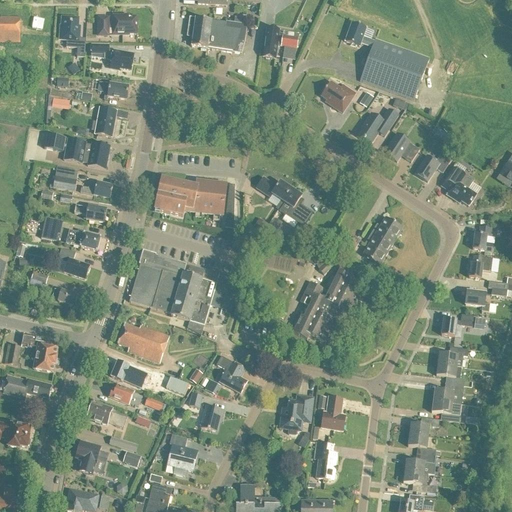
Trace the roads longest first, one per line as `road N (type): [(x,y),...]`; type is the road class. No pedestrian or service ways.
road 1 (residential): [(377,392),(450,246),(448,228),(225,80),(158,70)]
road 2 (tertiary): [(92,343),(142,167)]
road 3 (tertiary): [(41,511),(59,422),(92,343)]
road 4 (residential): [(205,511),(211,488),(284,369)]
road 5 (residential): [(361,511),(377,392)]
